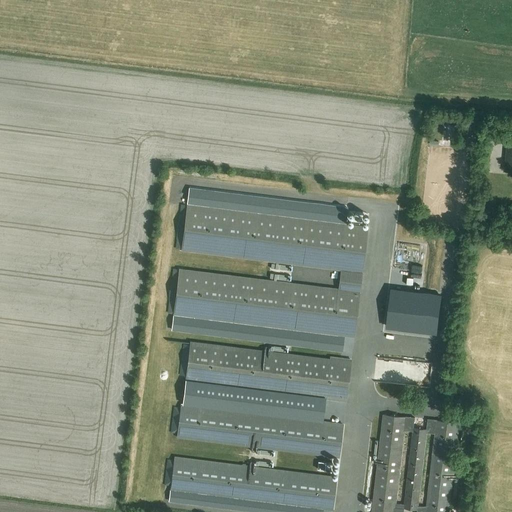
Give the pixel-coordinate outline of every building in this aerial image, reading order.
[(179,269),(172,330),(342,351),(344,335),(354,336),(367,227),(345,225),(347,207),(189,188),(182,250),(340,269),(337,289),(179,269)] [(391,289),(387,326),(437,333),(442,295),(391,289)] [(180,403),(176,437),(339,458),(343,424),(322,421),(325,399),(346,402),(351,359),(330,356),(329,358),(190,341),(182,404),(180,403)] [(383,414),(371,511),(403,511),(415,418),(383,414)] [(448,511),(458,423),(426,419),(416,511),(448,511)] [(174,456),(169,501),(260,511),(322,511),(323,509),(333,510),(337,476),(174,456)]
